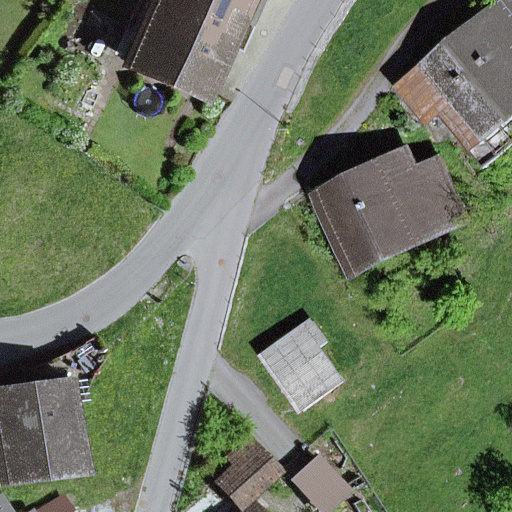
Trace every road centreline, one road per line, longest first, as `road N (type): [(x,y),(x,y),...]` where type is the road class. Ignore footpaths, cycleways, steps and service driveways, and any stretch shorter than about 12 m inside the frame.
road 1 (residential): [(217,170),(227,228),(154,511)]
road 2 (tertiary): [(217,170),(126,287),(65,325),(0,345)]
road 3 (tertiary): [(321,0),(217,170)]
